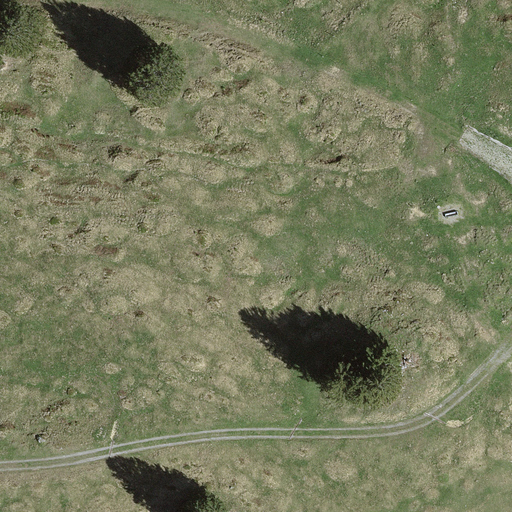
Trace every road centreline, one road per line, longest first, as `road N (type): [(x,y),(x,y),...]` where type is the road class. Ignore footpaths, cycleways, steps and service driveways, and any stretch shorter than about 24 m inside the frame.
road 1 (track): [(0,465),(59,462),(183,433),(416,425),(511,342)]
road 2 (track): [(511,163),(305,72),(64,0)]
